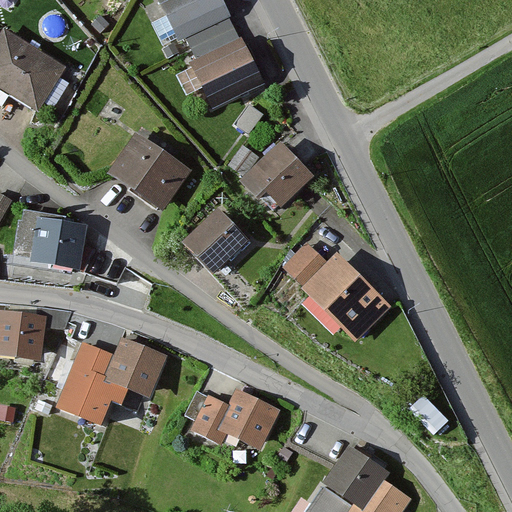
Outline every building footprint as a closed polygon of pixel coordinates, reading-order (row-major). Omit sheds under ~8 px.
[(156,0),(213,113),(262,89),(217,0),(156,0)] [(0,38),(0,93),(38,116),(63,71),(2,36),(0,38)] [(109,179),(159,214),(189,173),(138,137),(109,179)] [(272,218),(310,177),(280,150),(242,191),(272,218)] [(0,223),(12,205),(0,197),(0,223)] [(182,249),(214,281),(249,246),(217,213),(182,249)] [(34,273),(81,275),(82,229),(47,228),(47,218),(26,217),(25,245),(35,246),(34,273)] [(281,275),(358,348),(391,313),(336,261),(327,271),(305,250),(281,275)] [(0,367),(41,370),(44,317),(0,315),(0,367)] [(104,398),(151,410),(164,360),(117,348),(104,398)] [(181,433),(257,465),(279,413),(237,395),(230,413),(195,398),(181,433)] [(404,511),(408,506),(382,490),(389,478),(346,452),(308,511),(404,511)]
